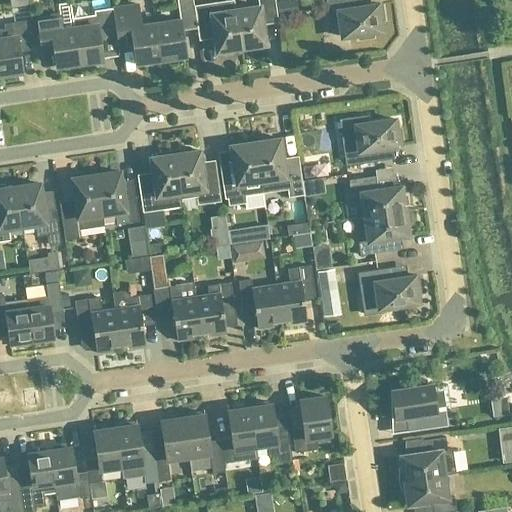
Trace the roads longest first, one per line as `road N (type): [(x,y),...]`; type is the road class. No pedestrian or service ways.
road 1 (residential): [(343,348),(458,330),(420,67)]
road 2 (residential): [(141,108),(420,67)]
road 3 (residential): [(92,387),(343,348)]
road 4 (residential): [(369,511),(343,348)]
road 5 (residential): [(0,157),(120,140),(141,108)]
road 6 (residential): [(141,108),(110,85),(0,101)]
